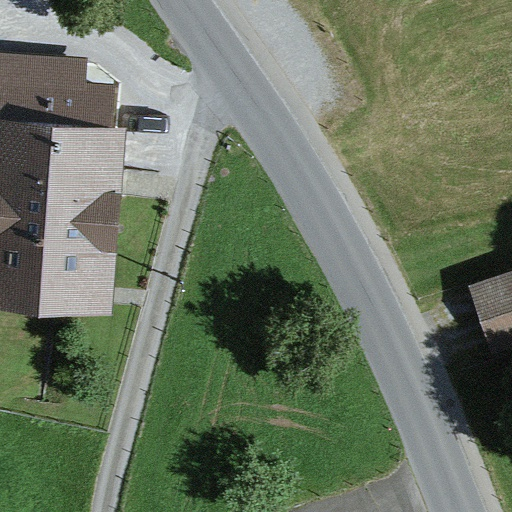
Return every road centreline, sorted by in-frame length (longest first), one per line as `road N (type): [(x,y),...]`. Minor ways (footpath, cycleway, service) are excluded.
road 1 (unclassified): [(232,54),(320,177),(457,511)]
road 2 (unclassified): [(108,511),(122,424),(203,113),(232,54)]
